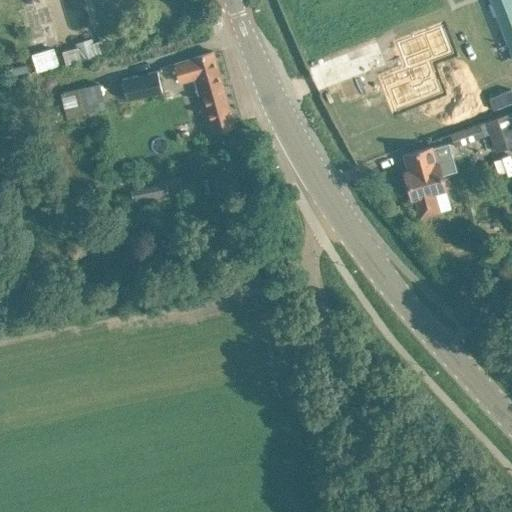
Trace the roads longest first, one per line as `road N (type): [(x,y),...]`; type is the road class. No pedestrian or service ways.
road 1 (unclassified): [(379,511),(306,260),(317,231),(337,213)]
road 2 (tertiary): [(337,213),(365,256),(511,422)]
road 3 (tertiary): [(237,16),(337,213)]
